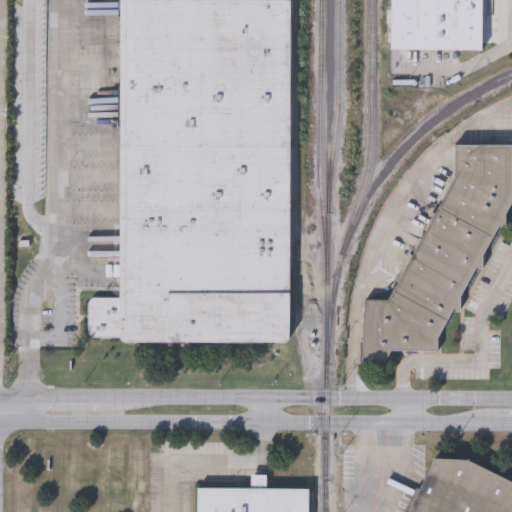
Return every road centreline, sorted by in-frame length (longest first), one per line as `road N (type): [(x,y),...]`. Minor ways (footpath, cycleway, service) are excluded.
road 1 (secondary): [(0,422),(475,423)]
road 2 (secondary): [(511,400),(103,400)]
